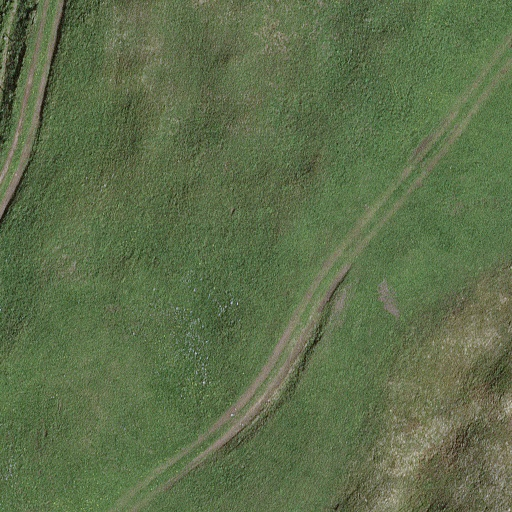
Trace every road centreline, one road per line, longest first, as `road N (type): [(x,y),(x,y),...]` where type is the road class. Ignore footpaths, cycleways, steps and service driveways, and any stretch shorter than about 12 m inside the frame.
road 1 (track): [(119,511),(257,410),(292,363),(336,274),(511,32)]
road 2 (track): [(58,0),(0,199)]
